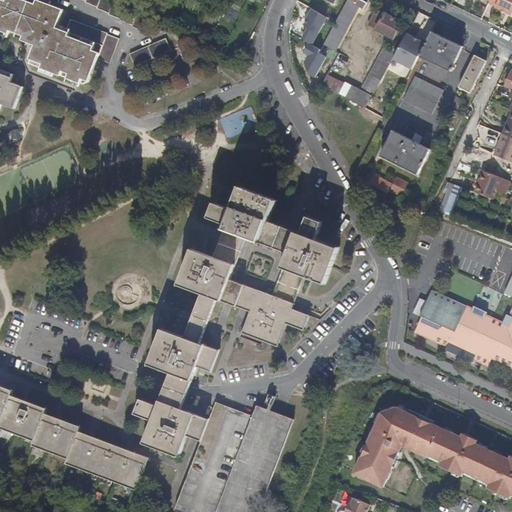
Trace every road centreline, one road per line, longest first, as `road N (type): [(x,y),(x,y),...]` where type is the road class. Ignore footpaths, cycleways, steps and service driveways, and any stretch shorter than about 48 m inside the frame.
road 1 (residential): [(282,0),(271,35),(273,75),(392,280)]
road 2 (unclassified): [(392,280),(299,511)]
road 3 (unclassified): [(392,280),(302,373),(198,393)]
road 4 (residential): [(392,280),(397,366),(511,420)]
road 5 (residential): [(508,44),(450,177)]
